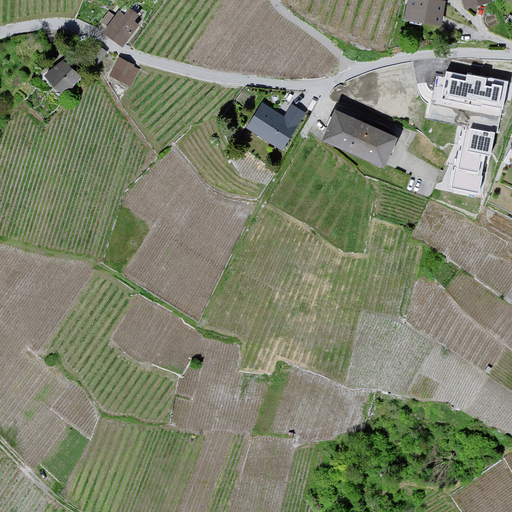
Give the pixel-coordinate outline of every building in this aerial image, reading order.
[(421,0),(410,0),(408,20),(443,25),(446,3),(421,0)] [(464,0),(467,8),(492,0),(464,0)] [(144,18),(121,5),(106,32),(128,45),(144,18)] [(101,21),(107,24),(115,12),(109,8),(101,21)] [(84,76),(64,57),(45,76),(65,95),(84,76)] [(139,68),(117,57),(108,75),(130,86),(139,68)] [(457,76),(467,79),(472,64),(462,60),(457,76)] [(391,75),(387,101),(414,105),(418,79),(391,75)] [(432,87),(428,112),(451,116),(455,91),(432,87)] [(298,127),(294,125),(303,111),(292,105),(284,119),(260,106),(247,129),(284,150),(298,127)] [(338,108),(325,138),(390,166),(403,136),(338,108)]
